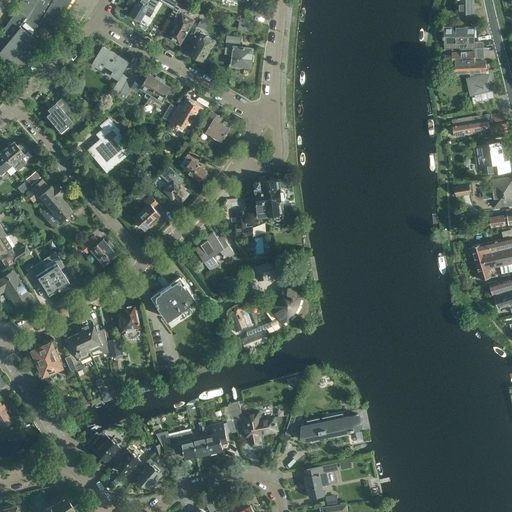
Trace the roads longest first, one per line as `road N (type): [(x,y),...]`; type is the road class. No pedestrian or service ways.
road 1 (unclassified): [(148,264),(16,106)]
road 2 (residential): [(262,119),(99,16)]
road 3 (unclassified): [(0,339),(148,264)]
road 4 (residential): [(158,511),(175,496),(247,474),(272,485),(285,511)]
road 5 (unclassified): [(148,264),(237,163)]
road 6 (residential): [(16,106),(99,16)]
